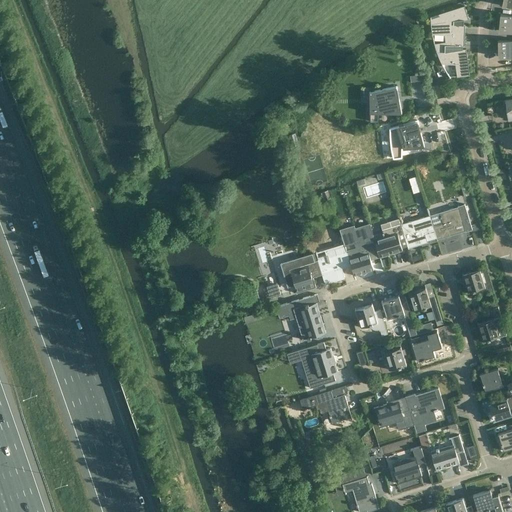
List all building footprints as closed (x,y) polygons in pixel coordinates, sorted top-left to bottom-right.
[(431,26),(433,35),(433,34),(445,35),(446,42),(452,42),(453,35),(465,35),(465,24),(463,24),(463,20),(469,19),(465,6),(439,14),(439,15),(431,17),(431,16),(431,26)] [(511,15),(507,15),(500,14),(499,25),(501,25),(500,31),(511,32),(511,15)] [(444,67),(450,78),(451,77),(447,71),(443,64),(456,64),(457,77),(470,75),(466,49),(462,49),(462,46),(465,46),(465,35),(453,35),(452,42),(446,42),(435,43),(435,42),(434,43),(438,55),(444,67)] [(511,39),(505,40),(498,40),(498,51),(500,51),(500,57),(511,56),(511,39)] [(371,119),(371,121),(372,121),(378,121),(379,112),(384,111),(392,110),(396,109),(396,110),(398,109),(399,108),(396,89),(397,89),(397,88),(395,88),(371,92),(370,100),(371,119)] [(323,98),(312,89),(308,94),(320,103),(323,98)] [(511,99),(503,101),(505,111),(508,111),(509,119),(508,119),(508,120),(511,119),(511,99)] [(399,160),(399,161),(400,161),(406,160),(406,151),(411,149),(411,150),(418,147),(423,146),(424,145),(425,144),(420,126),(420,125),(418,124),(395,132),(395,140),(399,160)] [(466,204),(459,206),(458,206),(440,212),(443,222),(433,225),(434,229),(437,238),(437,240),(438,239),(457,233),(454,223),(463,220),(465,227),(466,231),(473,229),(466,204)] [(406,238),(405,238),(408,246),(408,248),(409,248),(409,247),(428,242),(427,240),(437,238),(434,229),(433,225),(430,215),(402,224),(406,238)] [(384,266),(382,261),(380,256),(402,249),(402,247),(408,246),(405,238),(406,238),(402,224),(399,216),(398,216),(399,218),(380,224),(383,233),(374,235),(370,225),(375,242),(380,256),(383,267),(384,266)] [(355,274),(373,269),(371,259),(380,256),(375,242),(347,250),(347,251),(354,275),(355,275),(355,274)] [(326,283),(354,275),(347,251),(347,250),(345,243),(344,243),(346,251),(318,259),(322,274),(325,284),(326,284),(326,283)] [(290,294),(296,292),(316,286),(313,276),(322,274),(318,259),(316,252),(315,252),(317,259),(314,261),(312,254),(281,263),(290,294)] [(487,268),(481,270),(480,268),(463,273),(468,292),(480,288),(482,293),(493,289),(487,268)] [(266,287),(269,298),(279,295),(276,284),(266,287)] [(414,310),(431,305),(436,319),(441,317),(432,287),(426,288),(426,286),(409,292),(414,310)] [(317,293),(276,306),(279,317),(289,315),(290,319),(296,317),(303,339),(308,338),(311,337),(326,332),(316,302),(315,302),(313,295),(317,294),(317,293)] [(387,319),(405,313),(409,327),(415,325),(407,302),(402,303),(399,295),(382,300),(387,319)] [(484,310),(496,307),(494,301),(483,304),(484,310)] [(361,327),(370,324),(372,326),(374,328),(377,328),(380,328),(382,335),(388,333),(384,322),(380,309),(375,311),(372,303),(355,308),(361,327)] [(483,341),(500,335),(495,317),(477,322),(483,341)] [(449,338),(456,336),(457,336),(453,323),(445,325),(449,338)] [(286,330),(271,333),(274,347),(289,345),(286,330)] [(418,361),(435,355),(429,337),(412,342),(418,361)] [(311,381),(314,381),(315,384),(331,379),(329,373),(338,371),(331,348),(319,351),(317,344),(301,348),(311,381)] [(389,369),(407,364),(404,357),(408,356),(405,348),(402,349),(401,345),(384,351),(389,369)] [(498,355),(510,352),(508,346),(496,349),(498,355)] [(361,365),(368,363),(364,350),(357,352),(361,365)] [(485,391),(504,385),(498,368),(480,373),(485,391)] [(410,409),(415,424),(440,416),(439,412),(443,411),(437,388),(414,395),(417,407),(410,409)] [(332,422),(352,416),(345,394),(333,397),(331,389),(315,394),(318,402),(326,400),(332,422)] [(511,414),(511,396),(489,403),(494,420),(511,414)] [(415,424),(410,409),(402,411),(399,400),(376,407),(382,426),(404,419),(406,427),(415,424)] [(511,447),(511,428),(498,433),(503,450),(511,447)] [(425,434),(418,436),(422,448),(429,446),(425,434)] [(468,464),(459,434),(449,437),(449,438),(451,438),(453,444),(439,449),(439,448),(436,449),(436,450),(431,451),(437,470),(435,470),(435,471),(460,463),(458,458),(465,456),(468,464)] [(475,444),(467,447),(470,457),(478,455),(475,444)] [(418,464),(426,461),(421,446),(413,448),(415,456),(393,463),(399,482),(422,475),(418,464)] [(360,511),(379,506),(372,483),(370,483),(367,476),(343,483),(345,492),(353,489),(360,511)] [(479,511),(496,507),(491,489),(473,495),(479,511)] [(448,511),(467,511),(463,498),(446,503),(448,511)]
